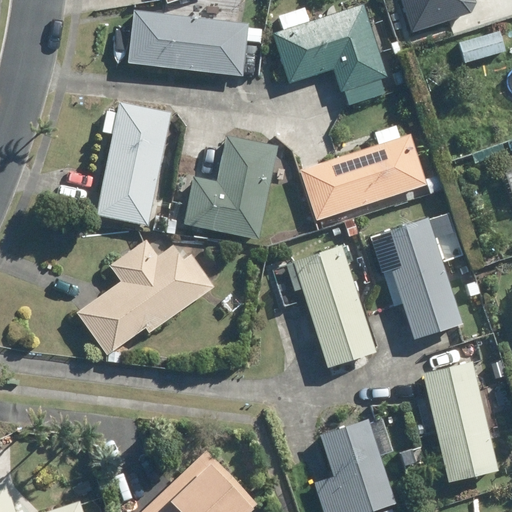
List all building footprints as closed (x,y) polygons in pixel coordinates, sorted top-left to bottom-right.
[(401,0),(412,31),(471,12),(476,3),(475,0),(401,0)] [(359,1),(305,19),(301,5),(275,13),(280,27),(270,31),(286,81),(335,64),(348,102),(382,90),(377,75),(383,74),(359,1)] [(248,28),(249,23),(133,10),(127,61),(242,74),(246,40),(259,42),(260,29),(248,28)] [(499,30),(458,42),(465,63),(505,50),(499,30)] [(401,71),(393,74),(397,85),(405,82),(401,71)] [(110,134),(93,215),(145,226),(169,113),(117,102),(114,114),(103,112),(99,132),(110,134)] [(374,132),(378,144),(299,170),(316,220),(425,184),(408,134),(399,137),(395,125),(374,132)] [(191,224),(189,234),(198,236),(200,225),(255,237),(275,145),(223,134),(214,180),(191,175),(181,222),(191,224)] [(511,162),(500,167),(508,189),(511,187),(511,162)] [(154,215),(151,231),(163,233),(166,218),(154,215)] [(378,230),(380,238),(371,240),(377,260),(387,256),(412,336),(459,321),(425,215),(378,230)] [(353,219),(343,222),(348,236),(358,233),(353,219)] [(103,353),(102,360),(114,362),(116,351),(109,349),(141,327),(144,331),(209,284),(187,253),(180,258),(168,243),(154,254),(141,236),(104,263),(117,281),(74,312),(103,353)] [(337,242),(291,257),(292,259),(284,262),(292,287),(300,284),(326,362),(371,348),(337,242)] [(467,286),(469,296),(479,293),(476,283),(467,286)] [(471,360),(422,372),(449,481),(497,470),(471,360)] [(500,382),(488,385),(496,413),(509,410),(500,382)] [(332,473),(310,480),(321,511),(354,511),(391,500),(373,446),(382,443),(376,425),(366,428),(362,416),(318,432),(332,473)] [(241,511),(252,502),(201,449),(134,511),(241,511)] [(10,511),(0,484),(0,483),(0,511),(78,511),(76,503),(49,511),(10,511)]
